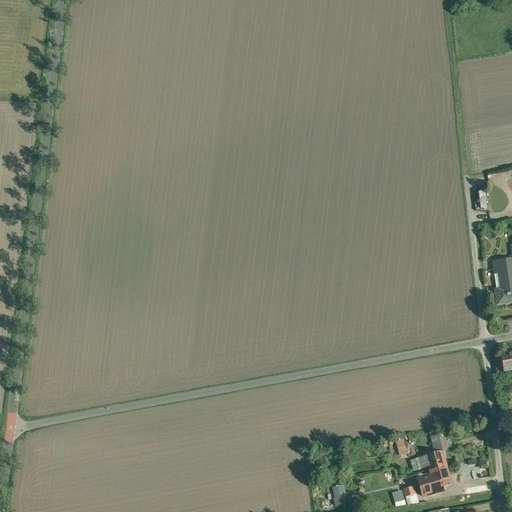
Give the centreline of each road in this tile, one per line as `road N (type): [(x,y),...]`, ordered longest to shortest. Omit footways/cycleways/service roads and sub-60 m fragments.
road 1 (residential): [(10,426),(486,337)]
road 2 (unclassified): [(62,0),(10,426)]
road 3 (track): [(468,175),(446,0)]
road 4 (residential): [(511,511),(486,337)]
road 5 (residential): [(486,337),(468,175)]
